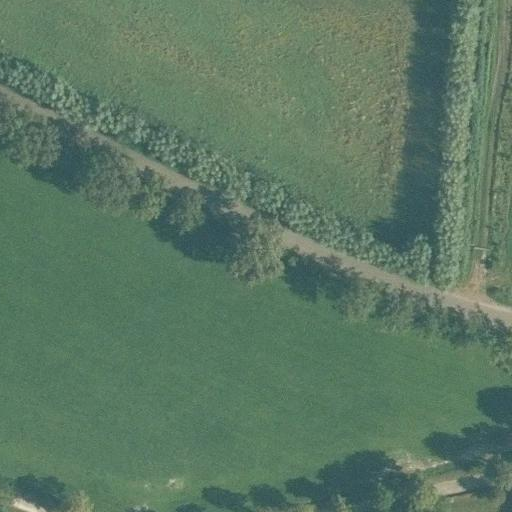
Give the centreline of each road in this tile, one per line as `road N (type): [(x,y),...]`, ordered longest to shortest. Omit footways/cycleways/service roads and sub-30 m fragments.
road 1 (unclassified): [(511,324),(362,272),(0,96)]
road 2 (unclassified): [(323,511),(511,473)]
